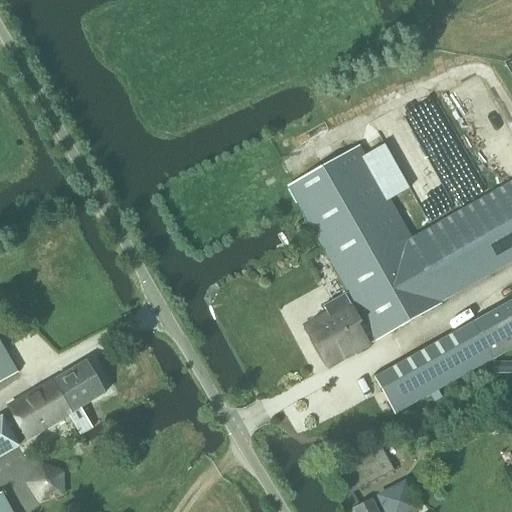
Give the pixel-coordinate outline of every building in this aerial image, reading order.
[(288,187),(289,188),(347,293),(358,312),(376,342),(376,343),(442,305),(441,304),(409,243),(422,236),(422,235),(404,203),(393,208),(359,148),(288,187)] [(511,183),(422,235),(422,236),(409,243),(441,304),(511,263),(511,183)] [(328,314),(305,327),(328,368),(369,345),(376,342),(358,312),(347,293),(323,307),(328,314)] [(511,303),(474,324),(480,334),(493,357),(494,359),(511,348),(511,303)] [(474,324),(375,381),(395,415),(494,359),(493,357),(480,334),(474,324)] [(0,383),(18,373),(14,366),(0,340),(0,383)] [(86,363),(58,379),(77,411),(80,409),(105,395),(86,363)] [(80,409),(77,411),(58,379),(8,407),(26,439),(69,415),(81,435),(93,427),(85,413),(83,414),(80,409)] [(3,417),(0,418),(0,457),(20,446),(3,417)] [(43,466),(32,487),(45,503),(67,496),(68,472),(43,466)] [(412,511),(420,508),(407,484),(383,497),(390,511),(412,511)] [(0,511),(11,511),(1,493),(0,494),(0,511)] [(353,510),(354,511),(377,511),(372,501),(353,510)]
